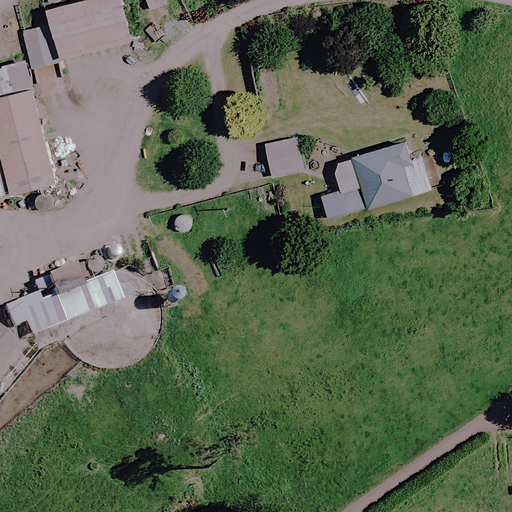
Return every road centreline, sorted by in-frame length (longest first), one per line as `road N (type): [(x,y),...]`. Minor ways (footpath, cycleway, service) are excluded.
road 1 (track): [(390,0),(269,20),(154,93),(0,401)]
road 2 (track): [(511,411),(371,511)]
